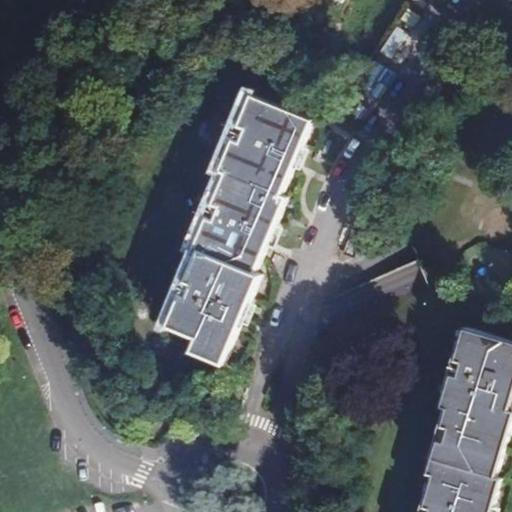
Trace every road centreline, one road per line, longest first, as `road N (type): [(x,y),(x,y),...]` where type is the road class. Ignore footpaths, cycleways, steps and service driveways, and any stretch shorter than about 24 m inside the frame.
road 1 (residential): [(254,450),(323,230),(402,92),(470,0)]
road 2 (residential): [(0,243),(67,415),(93,454),(184,488)]
